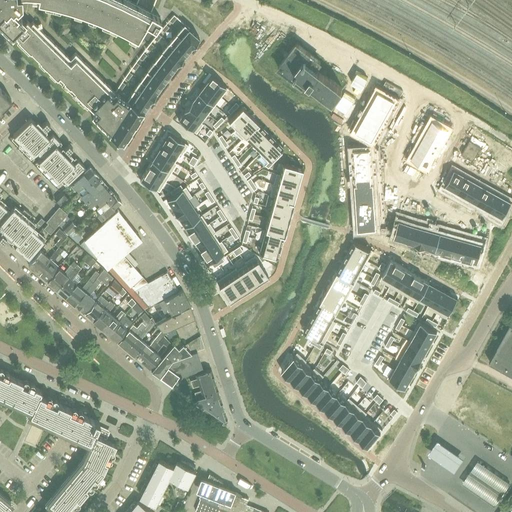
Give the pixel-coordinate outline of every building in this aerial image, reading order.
[(122,29),(136,37),(143,25),(152,30),(160,17),(150,11),(142,7),(136,3),(129,0),(0,0),(0,25),(8,33),(23,19),(14,10),(21,3),(21,0),(39,0),(52,3),(66,7),(81,11),(88,14),(95,16),(109,22),(122,29)] [(172,23),(177,17),(174,14),(169,20),(172,23)] [(56,77),(57,78),(59,76),(91,107),(91,108),(95,111),(112,94),(109,90),(75,57),(70,63),(30,24),(26,20),(25,21),(23,19),(8,33),(11,36),(12,37),(14,35),(40,60),(45,66),(50,71),(56,77)] [(115,91),(112,94),(95,111),(91,115),(108,132),(122,142),(143,109),(149,101),(156,90),(162,82),(170,72),(176,64),(184,54),(191,46),(199,37),(184,23),(176,33),(168,42),(161,51),(153,60),(146,69),(140,79),(133,89),(127,98),(115,91)] [(297,43),(278,67),(302,85),(307,79),(333,99),(343,87),(316,67),(321,61),(297,43)] [(212,75),(205,84),(221,97),(228,88),(226,86),(212,75)] [(205,84),(198,93),(214,105),(221,97),(205,84)] [(0,87),(0,109),(11,99),(0,87)] [(378,89),(372,100),(389,109),(395,99),(378,89)] [(191,101),(208,114),(214,105),(198,93),(192,101),(191,101)] [(372,100),(367,110),(383,119),(389,109),(372,100)] [(191,101),(184,110),(203,124),(203,123),(201,122),(208,114),(191,101)] [(242,106),(228,120),(236,128),(233,131),(250,114),(242,106)] [(185,110),(178,119),(192,130),(196,133),(203,124),(184,110),(185,110)] [(367,110),(361,120),(378,129),(383,119),(367,110)] [(250,114),(233,131),(241,139),(258,122),(250,114)] [(31,118),(13,135),(20,141),(15,145),(22,152),(26,148),(33,155),(36,151),(42,157),(38,160),(45,167),(40,171),(47,178),(51,174),(58,180),(61,177),(67,183),(85,166),(76,157),(72,160),(59,146),(62,143),(53,133),(49,137),(31,118)] [(46,120),(42,125),(46,129),(50,125),(46,120)] [(361,120),(356,130),(372,139),(378,129),(361,120)] [(432,120),(427,129),(443,138),(448,128),(432,120)] [(258,122),(241,139),(242,140),(245,136),(253,144),(267,130),(258,122)] [(427,129),(422,139),(437,148),(443,138),(427,129)] [(267,130),(253,144),(261,152),(259,153),(259,154),(275,138),(267,130)] [(169,132),(163,142),(182,154),(188,144),(169,132)] [(275,138),(259,154),(268,162),(270,160),(283,147),(275,138)] [(422,139),(416,148),(432,157),(437,148),(422,139)] [(481,147),(470,140),(461,154),(472,161),(481,147)] [(163,142),(157,151),(177,163),(175,162),(180,153),(182,154),(163,142)] [(69,144),(64,148),(68,152),(73,148),(69,144)] [(371,147),(352,148),(353,160),(372,159),(371,147)] [(416,148),(411,158),(427,167),(432,157),(416,148)] [(157,151),(152,160),(171,172),(177,163),(157,151)] [(372,159),(353,160),(354,171),(373,170),(372,159)] [(152,160),(146,169),(165,182),(171,172),(152,160)] [(276,173),(299,180),(302,168),(284,163),(281,174),(276,173)] [(98,174),(90,166),(70,184),(75,189),(83,181),(86,185),(98,174)] [(146,169),(140,179),(159,191),(165,182),(146,169)] [(454,169),(445,185),(455,190),(464,175),(454,169)] [(373,170),(354,171),(354,183),(374,182),(373,170)] [(276,173),(273,184),(296,191),(299,180),(276,173)] [(88,199),(105,183),(98,174),(86,185),(80,190),(83,193),(80,195),(86,201),(88,199)] [(464,175),(455,190),(464,196),(473,180),(464,175)] [(473,180),(464,196),(474,201),(483,185),(473,180)] [(374,182),(354,183),(355,194),(374,193),(374,182)] [(97,207),(113,192),(105,183),(88,199),(86,201),(90,206),(93,203),(97,207)] [(273,184),(270,195),(293,202),(294,201),(293,201),(296,191),(273,184)] [(483,185),(474,201),(483,206),(492,190),(483,185)] [(174,194),(166,199),(172,208),(192,195),(186,186),(184,187),(182,189),(179,190),(174,194)] [(492,190),(483,206),(493,211),(502,196),(492,190)] [(69,199),(62,192),(55,198),(62,205),(69,199)] [(113,192),(97,207),(100,211),(97,214),(102,219),(121,201),(113,192)] [(374,193),(355,194),(356,206),(375,204),(374,193)] [(44,240),(35,232),(31,229),(34,225),(27,219),(31,214),(27,211),(24,208),(20,213),(13,207),(10,210),(0,202),(0,195),(0,196),(0,195),(0,228),(15,241),(12,244),(29,259),(44,240)] [(192,195),(172,208),(178,217),(194,207),(188,199),(192,196),(192,195)] [(270,195),(270,196),(274,197),(271,207),(290,213),(293,202),(270,195)] [(502,196),(493,211),(503,217),(511,201),(502,196)] [(375,204),(356,206),(357,217),(376,216),(375,204)] [(55,211),(63,219),(68,214),(59,206),(55,211)] [(194,207),(178,217),(178,218),(179,217),(185,226),(202,215),(201,214),(199,216),(194,207)] [(271,207),(268,218),(287,224),(290,213),(271,207)] [(148,306),(178,289),(168,271),(148,283),(142,275),(123,254),(133,245),(134,245),(141,239),(117,209),(92,232),(80,243),(104,266),(105,265),(107,268),(111,265),(148,306)] [(59,224),(63,219),(55,211),(50,216),(59,224)] [(202,215),(185,226),(191,235),(210,222),(209,222),(207,223),(202,215)] [(55,229),(59,224),(50,216),(46,221),(48,223),(55,229)] [(376,216),(357,217),(357,229),(377,228),(376,216)] [(263,228),(263,229),(284,235),(287,224),(268,218),(265,229),(263,228)] [(69,233),(69,232),(77,225),(72,219),(63,227),(69,233)] [(398,221),(393,238),(404,241),(409,224),(398,221)] [(210,222),(191,235),(196,244),(215,231),(210,222)] [(50,234),(55,229),(48,223),(44,228),(50,234)] [(409,224),(404,241),(415,244),(420,227),(409,224)] [(59,226),(54,232),(60,237),(55,243),(59,247),(68,235),(59,226)] [(78,226),(72,233),(78,240),(85,233),(78,226)] [(415,244),(415,245),(425,247),(430,230),(420,227),(415,244)] [(263,229),(260,240),(281,245),(283,235),(284,235),(263,229)] [(430,230),(425,247),(436,250),(440,232),(430,230)] [(215,231),(196,244),(202,253),(221,240),(219,241),(214,233),(216,232),(215,231)] [(440,232),(436,250),(446,253),(451,235),(440,232)] [(451,235),(446,253),(456,256),(461,238),(451,235)] [(461,238),(456,256),(467,259),(472,241),(461,238)] [(221,240),(202,253),(209,262),(224,253),(228,250),(221,240)] [(259,252),(277,257),(281,245),(260,240),(262,241),(259,252)] [(354,240),(348,250),(365,260),(371,249),(354,240)] [(472,241),(467,259),(478,262),(482,244),(472,241)] [(58,265),(53,261),(62,250),(58,247),(49,257),(37,272),(46,279),(58,265)] [(49,257),(46,254),(41,250),(28,264),(37,272),(49,257)] [(348,250),(343,260),(360,270),(365,260),(348,250)] [(90,255),(85,260),(91,265),(95,260),(90,255)] [(255,255),(245,261),(258,282),(268,275),(255,255)] [(343,260),(337,270),(354,280),(360,270),(343,260)] [(59,267),(47,281),(57,289),(74,268),(77,265),(73,261),(70,264),(64,272),(59,267)] [(236,267),(235,268),(249,288),(258,282),(245,261),(244,262),(246,264),(237,269),(236,267)] [(391,261),(382,276),(392,282),(401,266),(391,261)] [(74,268),(57,289),(65,296),(77,283),(71,278),(77,271),(81,267),(77,265),(74,268)] [(401,266),(392,282),(401,287),(410,271),(401,266)] [(92,283),(74,304),(83,312),(94,299),(89,294),(95,287),(101,280),(107,285),(114,276),(105,268),(99,275),(97,277),(92,283)] [(235,268),(226,274),(239,294),(249,288),(235,268)] [(337,270),(332,280),(348,290),(354,280),(337,270)] [(77,283),(65,296),(74,304),(92,283),(97,277),(99,275),(95,271),(88,280),(81,287),(77,283)] [(410,271),(401,287),(411,292),(420,277),(410,271)] [(226,274),(216,281),(218,285),(229,301),(239,294),(226,274)] [(117,292),(118,291),(123,286),(115,277),(108,285),(117,292)] [(420,277),(411,292),(420,298),(429,282),(420,277)] [(332,280),(326,290),(343,300),(348,290),(332,280)] [(429,282),(420,298),(430,303),(438,287),(429,282)] [(438,287),(430,303),(439,308),(448,292),(438,287)] [(174,326),(195,317),(190,304),(182,289),(154,305),(157,310),(162,307),(167,316),(156,322),(163,331),(174,326)] [(326,290),(321,300),(337,310),(343,300),(326,290)] [(448,292),(439,308),(449,314),(458,298),(448,292)] [(109,302),(105,298),(101,294),(96,300),(85,313),(94,321),(109,302)] [(112,314),(109,311),(115,304),(110,300),(109,302),(94,321),(101,327),(112,314)] [(321,300),(315,310),(332,320),(337,310),(321,300)] [(135,301),(132,305),(131,306),(139,315),(143,310),(135,301)] [(109,333),(124,315),(126,313),(122,310),(121,311),(116,317),(112,314),(101,327),(109,333)] [(315,310),(310,320),(326,330),(332,320),(315,310)] [(148,322),(151,319),(146,313),(145,311),(141,315),(148,322)] [(132,322),(128,318),(124,315),(109,333),(116,340),(132,322)] [(140,338),(145,332),(154,322),(151,319),(148,322),(146,325),(126,348),(134,355),(145,342),(140,338)] [(310,320),(304,331),(321,340),(326,330),(310,320)] [(126,348),(146,325),(141,321),(137,327),(133,323),(129,329),(118,341),(126,348)] [(421,322),(416,332),(432,341),(437,331),(421,322)] [(511,323),(489,361),(511,373),(511,323)] [(174,326),(164,331),(170,338),(177,333),(174,326)] [(142,362),(164,335),(165,334),(161,330),(148,345),(145,342),(134,355),(142,362)] [(416,332),(411,341),(426,350),(432,341),(416,332)] [(149,368),(160,356),(156,352),(163,344),(167,348),(171,344),(164,335),(142,362),(149,368)] [(411,341),(405,351),(421,360),(426,350),(411,341)] [(174,343),(151,370),(160,376),(172,360),(191,353),(183,343),(179,348),(174,343)] [(178,376),(179,375),(180,376),(202,368),(197,351),(191,353),(172,360),(160,376),(171,385),(173,382),(177,384),(182,379),(178,376)] [(405,351),(400,360),(416,369),(422,360),(421,360),(405,351)] [(294,356),(282,370),(291,378),(303,364),(294,356)] [(400,360),(395,370),(411,379),(416,369),(400,360)] [(303,364),(291,378),(299,386),(312,371),(303,364)] [(45,396),(40,394),(42,389),(0,369),(0,511),(6,511),(12,505),(0,495),(0,394),(31,409),(32,410),(30,414),(36,417),(45,396)] [(200,387),(216,382),(211,369),(195,374),(197,378),(191,381),(193,387),(199,385),(200,387)] [(395,370),(389,380),(405,388),(411,379),(395,370)] [(312,371),(299,386),(308,393),(320,379),(312,371)] [(320,379),(308,393),(316,401),(329,386),(320,379)] [(214,398),(220,396),(216,382),(200,387),(201,390),(194,392),(196,398),(201,396),(201,398),(213,395),(214,398)] [(329,386),(316,401),(325,408),(338,394),(329,386)] [(338,394),(325,408),(334,416),(346,401),(338,394)] [(227,418),(220,396),(214,398),(213,395),(201,398),(201,396),(196,398),(194,401),(223,422),(227,418)] [(48,511),(49,511),(70,511),(103,472),(117,444),(104,438),(107,431),(97,426),(99,421),(45,396),(36,417),(92,443),(84,460),(48,503),(52,506),(48,511)] [(346,401),(334,416),(342,423),(355,409),(346,401)] [(355,409),(342,423),(351,431),(363,416),(355,409)] [(363,416),(351,431),(359,438),(372,424),(363,416)] [(372,424),(359,438),(368,446),(381,431),(372,424)] [(455,472),(464,459),(438,441),(428,454),(455,472)] [(170,476),(175,466),(160,459),(159,461),(156,459),(149,474),(152,475),(151,477),(166,485),(170,476)] [(175,466),(170,476),(189,485),(196,470),(194,469),(196,466),(181,459),(180,462),(177,461),(175,466)] [(469,473),(501,495),(503,492),(471,470),(469,473)] [(203,492),(196,511),(199,511),(260,511),(261,509),(256,507),(256,508),(246,505),(249,498),(242,496),(235,493),(222,488),(224,483),(223,482),(210,473),(207,479),(202,477),(197,490),(203,492)] [(157,503),(166,485),(151,477),(150,479),(147,478),(140,492),(143,494),(141,496),(157,503)] [(151,511),(152,511),(139,500),(138,502),(135,500),(124,511),(151,511)] [(172,511),(177,511),(182,503),(178,501),(172,511)]
